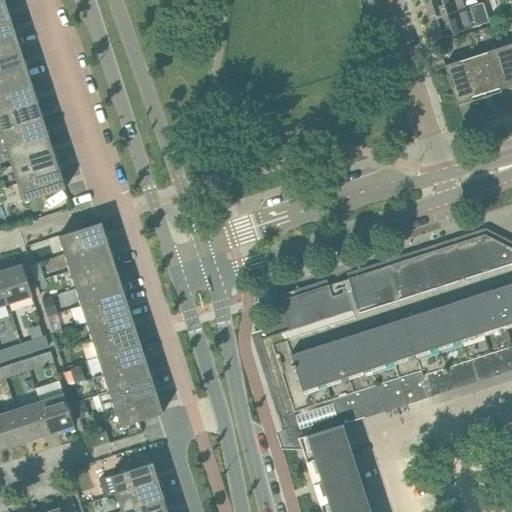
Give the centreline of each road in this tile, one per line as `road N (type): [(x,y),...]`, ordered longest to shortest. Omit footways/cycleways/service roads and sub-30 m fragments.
road 1 (residential): [(42,0),(96,160),(105,181),(122,192),(195,421)]
road 2 (tertiary): [(87,0),(175,273)]
road 3 (tertiary): [(203,247),(116,0)]
road 4 (tertiary): [(443,174),(391,182),(203,247)]
road 5 (tertiary): [(213,279),(450,197)]
road 6 (tertiary): [(268,511),(213,279)]
road 7 (residential): [(386,0),(443,174)]
road 8 (tertiary): [(175,273),(221,411)]
